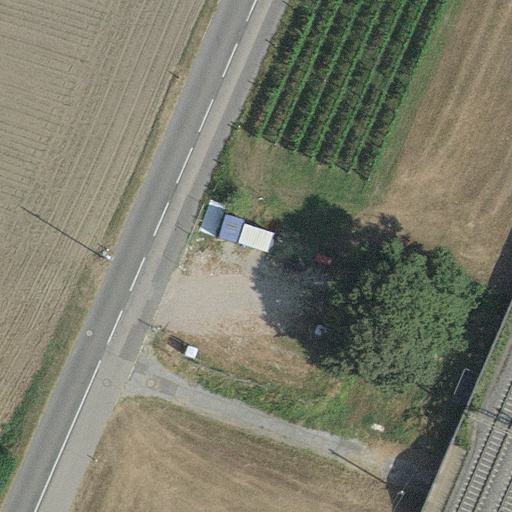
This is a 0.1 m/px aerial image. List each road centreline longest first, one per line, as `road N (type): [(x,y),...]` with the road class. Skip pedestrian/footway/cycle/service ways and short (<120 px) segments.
road 1 (unclassified): [(94,366),(504,511)]
road 2 (residential): [(94,366),(253,0)]
road 3 (residential): [(32,511),(94,366)]
